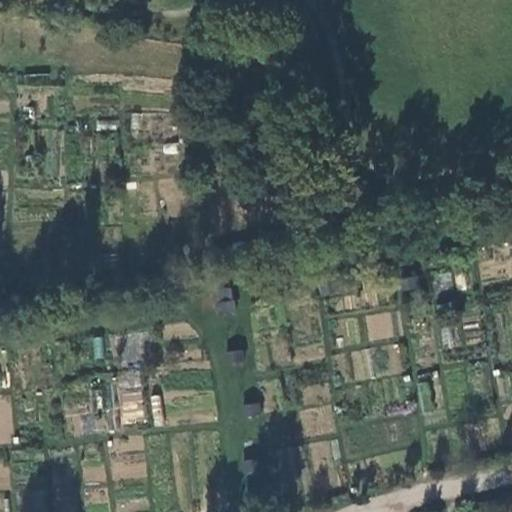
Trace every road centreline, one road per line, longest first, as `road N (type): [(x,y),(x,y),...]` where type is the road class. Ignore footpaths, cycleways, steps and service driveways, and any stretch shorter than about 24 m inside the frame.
road 1 (track): [(511,169),(429,190),(367,179),(355,165),(340,69),(307,0)]
road 2 (track): [(232,0),(191,13),(140,14),(57,0)]
road 3 (unclassified): [(511,477),(380,511)]
